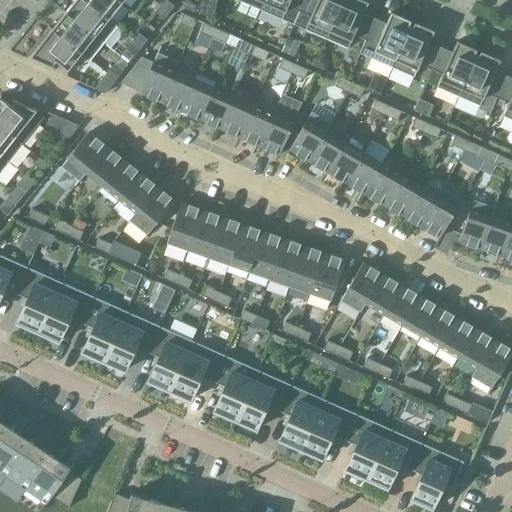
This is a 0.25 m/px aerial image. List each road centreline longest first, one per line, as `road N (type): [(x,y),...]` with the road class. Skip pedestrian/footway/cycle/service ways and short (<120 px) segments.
road 1 (residential): [(511,307),(0,66)]
road 2 (residential): [(357,511),(0,352)]
